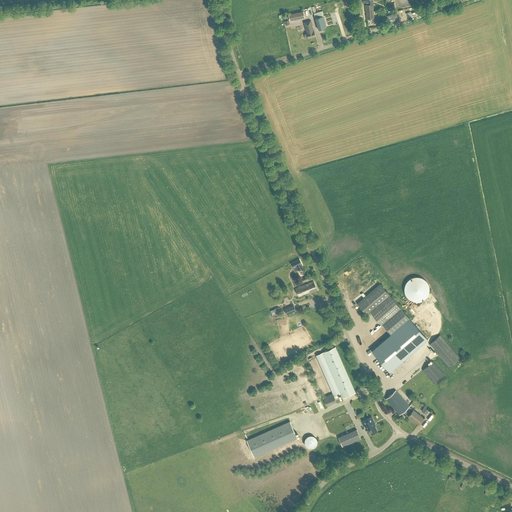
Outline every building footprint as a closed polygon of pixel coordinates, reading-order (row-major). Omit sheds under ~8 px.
[(363,0),(363,3),(365,3),(366,5),(364,5),(366,19),(373,19),(373,14),(372,14),(372,12),(373,12),(371,0),(363,0)] [(290,20),(304,17),(303,11),(288,14),(290,20)] [(322,11),(314,13),(318,30),(325,28),(325,27),(325,26),(322,16),(323,16),(324,16),(322,11)] [(307,38),(314,36),(310,20),(303,21),(306,33),(304,33),(304,34),(304,37),(305,38),(307,37),(307,38)] [(294,262),(291,263),(293,267),(296,266),(298,270),(302,268),(303,267),(301,263),(299,259),(298,260),(294,262)] [(340,281),(356,270),(353,266),(337,277),(340,281)] [(416,301),(417,301),(419,301),(421,300),(423,300),(424,299),(425,298),(426,297),(427,295),(428,294),(429,292),(429,291),(429,289),(429,288),(429,287),(429,285),(428,284),(428,283),(427,282),(426,281),(426,280),(425,279),(423,278),(422,278),(421,277),(419,277),(418,276),(417,276),(415,276),(414,276),(413,277),(411,277),(410,278),(409,279),(407,280),(407,281),(406,282),(405,284),(405,285),(404,287),(404,288),(404,289),(404,290),(404,292),(405,293),(405,294),(406,295),(406,296),(407,297),(409,299),(410,299),(411,300),(413,301),(414,301),(416,301)] [(310,293),(317,290),(313,281),(295,288),(298,296),(308,292),(308,291),(309,290),(310,293)] [(371,313),(391,296),(380,283),(356,303),(367,316),(371,313)] [(382,324),(401,308),(391,296),(371,313),(381,325),(382,324)] [(287,314),(296,310),(293,304),(284,308),(287,314)] [(401,308),(382,324),(391,334),(410,318),(401,308)] [(391,334),(372,351),(390,372),(428,339),(410,318),(400,326),(391,334)] [(459,357),(448,344),(442,337),(440,335),(432,341),(429,344),(433,349),(434,350),(435,351),(436,352),(436,353),(442,360),(448,367),(459,357)] [(332,393),(334,396),(340,393),(342,398),(356,392),(336,347),(316,355),(332,393)] [(438,368),(436,365),(434,363),(433,361),(422,370),(426,374),(431,380),(434,383),(436,382),(444,374),(438,368)] [(291,389),(288,391),(295,410),(298,409),(291,389)] [(413,409),(409,406),(409,405),(396,391),(386,400),(399,414),(402,411),(406,414),(407,414),(418,423),(423,417),(414,409),(413,409)] [(332,393),(324,397),(322,397),(326,406),(336,402),(334,396),(332,393)] [(326,413),(315,417),(319,430),(325,428),(324,427),(330,425),(330,423),(333,422),(333,424),(342,420),(338,409),(331,411),(326,413)] [(374,424),(371,417),(361,421),(365,430),(368,428),(371,434),(377,431),(374,424)] [(246,439),(254,456),(297,437),(289,421),(254,436),(253,437),(246,439)] [(336,433),(347,429),(344,421),(319,430),(322,437),(332,433),(333,436),(336,435),(336,433)] [(342,447),(361,439),(357,429),(338,437),(342,447)] [(311,448),(312,448),(313,448),(314,447),(315,446),(316,445),(316,444),(317,443),(317,442),(317,441),(317,440),(317,439),(316,438),(315,437),(314,436),(313,435),(312,435),(311,435),(310,435),(309,435),(308,436),(307,436),(306,437),(305,438),(305,439),(304,440),(304,441),(304,442),(305,443),(305,444),(305,445),(306,446),(307,447),(308,447),(309,448),(310,448),(311,448)]
